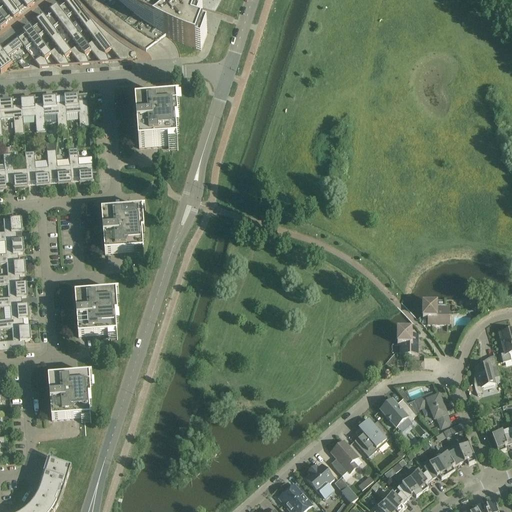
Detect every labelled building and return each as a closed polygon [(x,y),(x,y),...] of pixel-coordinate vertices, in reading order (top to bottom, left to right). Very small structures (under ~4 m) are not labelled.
[(0,0),(0,2),(3,6),(0,8),(0,16),(5,23),(12,18),(14,20),(21,15),(19,13),(10,1),(9,0),(0,0)] [(27,10),(30,7),(34,5),(32,3),(30,0),(11,0),(10,1),(19,13),(26,8),(27,10)] [(58,8),(61,13),(67,20),(74,15),(85,29),(86,31),(92,26),(95,24),(82,10),(73,0),(64,0),(63,1),(65,3),(58,8)] [(83,0),(86,3),(96,14),(107,24),(119,34),(132,43),(146,52),(166,37),(174,41),(183,45),(201,51),(207,34),(191,28),(196,13),(197,14),(198,12),(191,10),(177,2),(172,0),(83,0)] [(45,18),(44,19),(51,28),(53,30),(60,25),(71,40),(78,35),(67,20),(61,13),(58,8),(56,6),(53,9),(50,11),(51,13),(45,18)] [(31,29),(39,39),(46,34),(51,41),(58,36),(53,30),(51,28),(44,19),(45,18),(43,16),(39,19),(36,21),(36,22),(38,24),(31,29)] [(133,62),(133,61),(135,61),(136,60),(137,58),(136,56),(134,55),(135,54),(121,45),(108,35),(95,24),(92,26),(111,51),(120,62),(120,63),(133,62)] [(92,26),(86,31),(97,45),(90,50),(92,52),(91,53),(100,64),(109,64),(109,63),(106,55),(111,51),(92,26)] [(24,34),(17,39),(22,46),(26,51),(33,46),(38,51),(44,46),(39,39),(31,29),(29,27),(26,29),(23,32),(24,34)] [(77,47),(70,52),(71,54),(80,66),(89,65),(86,57),(91,53),(92,52),(90,50),(78,35),(71,40),(77,47)] [(57,49),(50,54),(51,55),(51,56),(59,67),(69,67),(65,58),(71,54),(70,52),(65,45),(58,36),(51,41),(57,49)] [(0,48),(0,73),(1,74),(7,69),(12,65),(7,58),(22,46),(17,39),(2,51),(0,49),(0,48)] [(42,57),(34,62),(39,69),(49,68),(45,60),(51,56),(51,55),(50,54),(45,46),(44,46),(38,51),(42,57)] [(64,97),(64,98),(65,103),(66,115),(79,114),(79,121),(80,131),(89,130),(87,102),(78,102),(78,97),(78,96),(74,97),(74,96),(68,96),(68,97),(64,97)] [(43,99),(42,99),(42,100),(43,105),(44,117),(45,125),(58,124),(58,132),(67,132),(68,132),(67,122),(66,115),(65,103),(56,104),(56,99),(56,98),(53,98),(53,97),(46,98),(46,99),(43,99)] [(21,101),(20,101),(21,102),(21,107),(22,119),(23,119),(35,118),(37,134),(46,133),(45,125),(44,117),(43,105),(35,106),(35,100),(31,100),(31,99),(24,100),(24,101),(21,101)] [(0,102),(0,114),(0,120),(1,120),(13,119),(15,136),(24,135),(23,119),(22,119),(21,107),(13,107),(13,102),(9,102),(9,101),(2,101),(3,102),(0,102)] [(179,104),(171,105),(136,108),(139,150),(177,147),(177,151),(178,151),(176,126),(178,126),(177,105),(179,105),(179,104)] [(45,134),(37,135),(38,141),(38,144),(45,143),(45,140),(45,134)] [(78,150),(69,151),(69,160),(70,160),(71,179),(79,179),(80,184),(83,184),(83,185),(90,185),(90,184),(94,183),(93,174),(97,174),(96,165),(92,166),(92,158),(79,159),(78,150)] [(47,152),(48,162),(48,169),(49,169),(50,181),(58,180),(58,185),(58,186),(61,186),(62,187),(68,186),(68,185),(72,185),(72,184),(71,179),(70,160),(69,160),(57,161),(56,152),(47,152)] [(34,153),(25,154),(28,183),(36,182),(36,187),(36,188),(40,187),(40,189),(47,188),(46,187),(50,187),(50,181),(49,169),(48,169),(36,170),(34,153)] [(13,155),(4,156),(6,184),(14,184),(15,189),(14,189),(18,189),(18,190),(25,190),(25,189),(28,188),(28,183),(25,154),(26,171),(14,172),(13,155)] [(102,214),(105,256),(143,253),(143,258),(144,258),(142,233),(145,233),(143,212),(145,212),(145,211),(102,214)] [(4,234),(0,234),(0,243),(23,241),(22,241),(17,241),(16,233),(21,233),(22,233),(22,229),(23,229),(22,222),(21,223),(21,219),(20,219),(12,220),(12,215),(11,215),(8,215),(5,216),(4,216),(4,221),(3,221),(4,234)] [(23,241),(0,243),(5,243),(6,255),(0,255),(0,264),(24,263),(19,263),(18,255),(23,255),(24,255),(23,251),(24,251),(24,245),(23,245),(23,241)] [(24,263),(0,264),(0,265),(7,265),(8,277),(0,277),(0,286),(26,285),(26,284),(25,284),(20,285),(20,277),(25,276),(25,277),(25,273),(26,273),(26,266),(25,266),(24,263)] [(26,285),(0,286),(0,287),(8,287),(9,299),(0,299),(0,308),(28,307),(28,306),(27,306),(22,307),(21,299),(27,298),(27,295),(28,295),(27,288),(26,288),(26,285)] [(78,339),(105,337),(116,336),(117,340),(118,340),(116,315),(118,315),(116,294),(119,294),(119,293),(75,297),(78,339)] [(445,307),(436,307),(436,306),(423,306),(423,319),(422,319),(427,319),(427,326),(450,326),(449,313),(445,313),(445,307)] [(28,307),(0,308),(0,309),(10,308),(11,321),(0,321),(0,330),(12,330),(12,329),(24,328),(23,320),(28,320),(29,320),(29,316),(30,316),(29,310),(28,310),(28,307)] [(0,343),(0,352),(6,352),(26,351),(25,342),(30,342),(31,342),(30,338),(31,338),(31,331),(30,331),(30,328),(29,328),(24,328),(12,329),(12,330),(13,342),(0,343)] [(411,331),(410,331),(410,332),(398,332),(398,344),(397,344),(397,345),(404,345),(404,356),(418,356),(418,336),(411,336),(411,331)] [(511,331),(499,335),(505,355),(500,356),(503,364),(511,362),(509,355),(511,354),(511,331)] [(474,380),(474,385),(480,383),(481,390),(495,386),(493,380),(500,378),(495,360),(486,362),(484,363),(482,364),(481,365),(480,367),(478,369),(476,370),(477,372),(475,376),(474,380)] [(48,380),(49,390),(52,422),(90,419),(90,424),(91,424),(89,399),(91,398),(90,378),(92,377),(48,380)] [(437,420),(441,430),(450,426),(438,398),(433,400),(431,396),(416,401),(420,410),(429,406),(434,421),(437,420)] [(392,401),(380,412),(396,430),(397,429),(402,434),(413,425),(412,424),(411,422),(417,417),(407,405),(403,401),(397,406),(392,401)] [(420,416),(414,402),(407,405),(417,417),(420,416)] [(369,421),(359,430),(360,432),(356,435),(359,439),(355,443),(355,442),(354,443),(369,459),(391,439),(377,423),(373,426),(369,421)] [(462,425),(450,431),(453,437),(464,432),(462,425)] [(401,438),(410,447),(420,439),(411,429),(401,438)] [(439,435),(437,429),(430,432),(435,438),(439,435)] [(508,449),(507,448),(511,446),(508,431),(487,439),(491,449),(496,448),(498,456),(506,453),(505,450),(508,449)] [(344,443),(331,454),(338,462),(333,467),(342,478),(348,473),(350,475),(357,469),(353,464),(358,459),(344,443)] [(451,449),(459,466),(464,464),(465,466),(467,465),(468,467),(476,464),(469,446),(464,448),(462,444),(451,449)] [(459,466),(451,449),(440,456),(442,459),(438,461),(448,478),(455,474),(454,472),(456,470),(455,469),(459,466)] [(396,455),(400,460),(406,455),(402,450),(396,455)] [(55,511),(59,507),(62,498),(72,469),(51,462),(52,462),(52,461),(53,461),(53,460),(53,459),(52,459),(52,458),(51,458),(50,458),(49,459),(48,461),(47,461),(47,462),(50,463),(43,486),(41,492),(38,498),(34,505),(29,510),(27,511),(55,511)] [(448,478),(438,461),(436,458),(421,467),(432,482),(437,479),(438,481),(440,480),(441,482),(448,478)] [(398,465),(392,470),(396,475),(402,470),(402,469),(398,465)] [(320,496),(325,502),(334,494),(329,488),(328,487),(334,482),(321,467),(318,471),(315,468),(312,471),(313,472),(311,473),(311,472),(308,475),(310,478),(306,481),(318,495),(319,495),(320,496)] [(428,486),(432,482),(424,470),(421,467),(412,474),(414,477),(410,480),(422,496),(428,491),(427,489),(429,487),(428,486)] [(370,478),(358,488),(362,492),(373,483),(370,478)] [(422,496),(410,480),(397,491),(407,502),(411,499),(412,500),(415,499),(416,500),(422,496)] [(380,488),(376,484),(371,490),(375,494),(380,488)] [(307,511),(313,507),(305,499),(294,487),(279,500),(288,511),(307,511)] [(342,494),(352,505),(358,500),(348,489),(342,494)] [(403,506),(407,502),(397,491),(385,503),(393,511),(403,511),(404,511),(403,509),(404,507),(403,506)] [(393,511),(385,503),(376,511),(393,511)]
